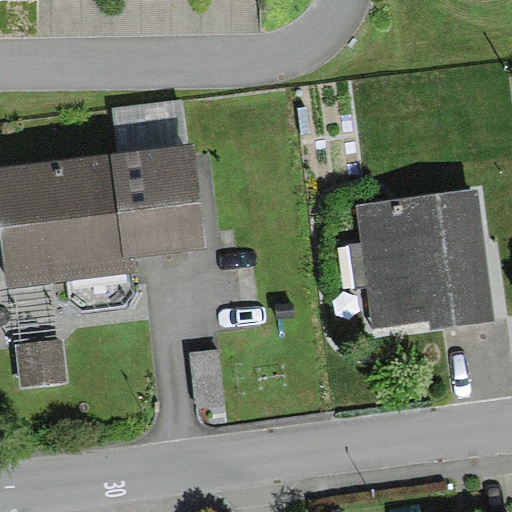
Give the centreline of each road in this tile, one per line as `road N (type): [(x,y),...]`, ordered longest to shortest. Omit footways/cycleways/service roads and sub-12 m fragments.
road 1 (residential): [(331,0),(326,13),(277,47),(205,66),(0,76)]
road 2 (residential): [(511,427),(252,461)]
road 3 (residential): [(252,461),(0,495)]
